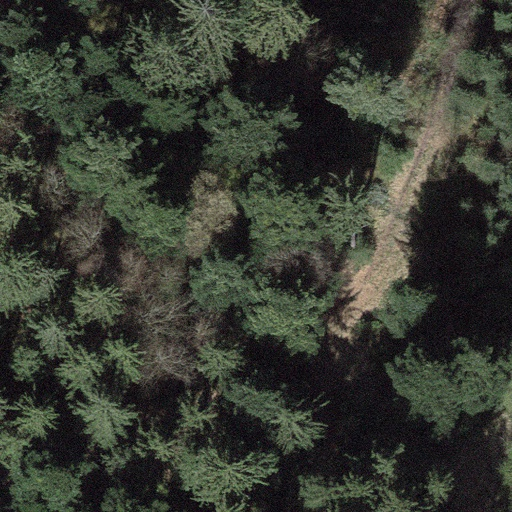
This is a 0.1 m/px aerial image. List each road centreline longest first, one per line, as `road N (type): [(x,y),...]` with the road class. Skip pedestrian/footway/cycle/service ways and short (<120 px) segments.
road 1 (track): [(310,361),(380,263),(430,161),(466,0)]
road 2 (track): [(76,511),(210,456),(310,361)]
